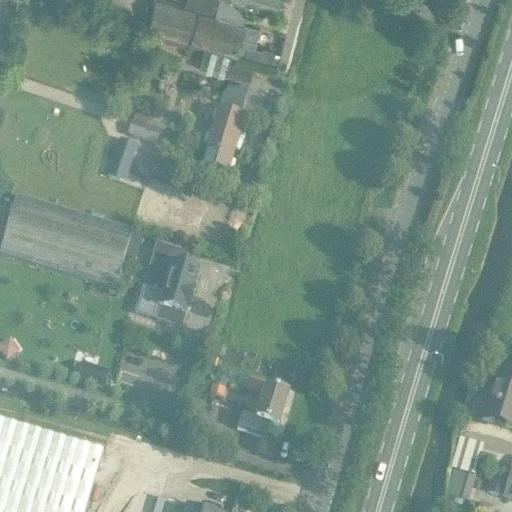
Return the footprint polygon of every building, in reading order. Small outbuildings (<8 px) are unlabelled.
[(246,27),(240,25),(214,17),(158,0),(149,32),(237,57),(246,27)] [(215,13),(214,17),(240,25),(246,8),(259,12),(260,7),(276,12),(279,0),(186,0),(185,4),(215,13)] [(233,164),(245,123),(217,114),(204,156),(206,157),(202,171),(227,178),(231,164),(233,164)] [(127,138),(156,147),(160,132),(131,123),(127,138)] [(107,179),(124,185),(137,148),(119,142),(107,179)] [(117,294),(134,236),(18,201),(1,259),(117,294)] [(187,318),(199,275),(172,268),(160,309),(162,310),(159,323),(183,329),(186,317),(187,318)] [(511,379),(497,375),(488,405),(484,404),(478,423),(511,433),(511,379)] [(267,392),(257,423),(242,418),(237,433),(266,442),(270,428),(278,430),(288,398),(267,392)] [(0,424),(0,511),(86,511),(103,455),(0,424)] [(486,494),(501,499),(508,477),(494,472),(486,494)] [(475,481),(462,477),(455,500),(468,504),(475,481)] [(511,477),(511,478),(504,500),(503,502),(511,504),(511,477)]
